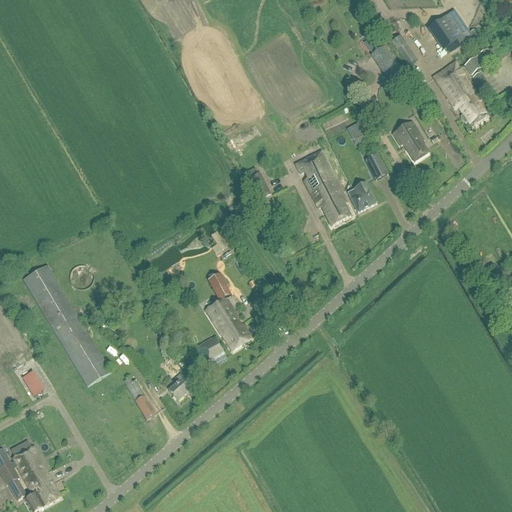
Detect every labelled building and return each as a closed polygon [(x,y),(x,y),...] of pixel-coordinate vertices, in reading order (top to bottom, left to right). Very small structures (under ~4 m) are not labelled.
[(429,30),(444,52),(446,51),(449,55),(470,41),(452,14),(429,30)] [(400,41),(392,47),(408,72),(417,66),(400,41)] [(488,52),(464,68),(486,100),(493,95),(480,75),(479,76),(478,74),(494,62),(488,52)] [(389,55),(376,63),(386,78),(398,69),(389,55)] [(472,131),(488,120),(479,105),(481,103),(455,65),(433,80),(455,113),(458,111),(463,118),(460,119),(465,126),(467,124),(472,131)] [(386,78),(392,87),(405,78),(398,69),(386,78)] [(379,102),(390,94),(385,87),(375,95),(379,102)] [(414,165),(429,156),(422,145),(424,143),(412,124),(397,134),(393,137),(397,143),(400,142),(414,165)] [(347,205),(347,204),(321,154),(296,167),(301,177),(304,175),(307,182),(304,183),(318,211),(321,209),(331,229),(350,220),(344,207),(347,205)] [(364,163),(375,184),(388,177),(378,156),(364,163)] [(347,196),(357,216),(376,206),(366,185),(354,191),(354,192),(347,196)] [(88,389),(111,375),(47,268),(23,283),(88,389)] [(92,274),(90,272),(89,271),(87,270),(85,269),(83,268),(81,268),(79,269),(77,269),(75,270),(74,271),(72,273),(71,275),(70,276),(70,278),(70,280),(70,282),(70,284),(71,286),(72,288),(74,289),(75,291),(77,292),(79,292),(81,292),(83,292),(85,292),(87,291),(89,290),(90,289),(92,287),(93,285),(93,283),(94,281),(94,279),(93,277),(93,275),(92,274)] [(219,305),(205,313),(221,338),(222,337),(232,354),(252,341),(243,327),(241,328),(239,325),(241,324),(228,303),(226,304),(225,302),(231,298),(220,277),(208,283),(219,305)] [(500,288),(489,294),(493,301),(504,294),(500,288)] [(191,322),(184,326),(190,335),(196,331),(191,322)] [(208,371),(226,361),(214,340),(196,349),(208,371)] [(118,353),(115,357),(122,363),(126,358),(118,353)] [(31,375),(19,380),(29,401),(41,395),(31,375)] [(177,403),(193,390),(181,377),(175,381),(178,385),(168,393),(177,403)] [(144,398),(135,383),(132,385),(129,380),(123,384),(134,404),(146,423),(156,417),(145,398),(144,398)] [(3,452),(0,453),(0,475),(1,477),(13,471),(16,469),(33,498),(34,498),(36,497),(43,511),(61,501),(34,449),(12,461),(14,465),(11,466),(3,452)] [(34,498),(33,498),(31,500),(29,496),(27,498),(17,482),(19,481),(13,471),(1,477),(7,488),(8,488),(17,504),(23,500),(30,511),(41,511),(43,511),(36,497),(34,498)]
